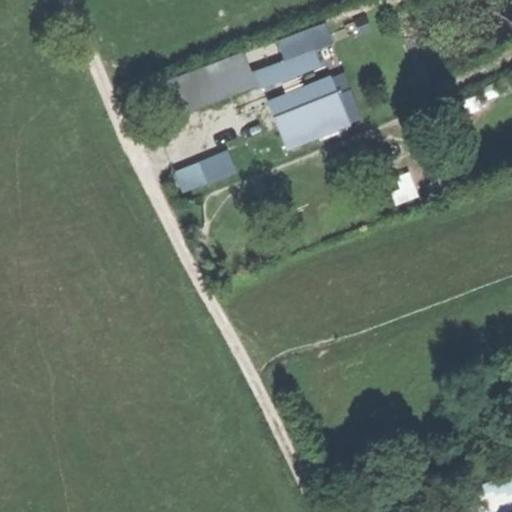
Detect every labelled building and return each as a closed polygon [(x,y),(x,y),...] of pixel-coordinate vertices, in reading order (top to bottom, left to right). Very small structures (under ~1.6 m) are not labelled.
[(284,80),(300,74),(324,66),(316,48),(255,70),(260,84),(261,87),(284,80)] [(260,84),(255,70),(248,54),(163,84),(176,117),(260,84)] [(277,116),(340,91),(333,74),(304,85),(289,92),(270,99),(277,116)] [(289,92),(304,85),(300,74),(284,80),(289,92)] [(290,149),(353,123),(340,91),(277,116),(290,149)] [(178,169),(187,192),(241,171),(233,148),(178,169)] [(511,511),(511,475),(453,498),(458,511),(511,511)]
